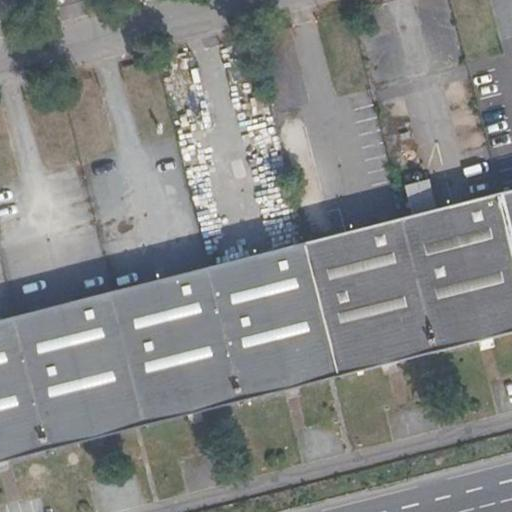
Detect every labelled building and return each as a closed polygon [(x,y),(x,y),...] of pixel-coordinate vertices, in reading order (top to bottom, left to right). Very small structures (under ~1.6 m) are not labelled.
[(511,189),(500,193),(511,241),(511,189)] [(304,243),(338,377),(511,332),(511,241),(500,193),(466,202),(408,216),(304,243)] [(273,394),(338,377),(304,243),(232,261),(209,267),(244,401),(273,394)] [(147,426),(244,401),(209,267),(113,291),(147,426)] [(50,450),(147,426),(113,291),(16,316),(50,450)] [(0,463),(50,450),(16,316),(0,320),(0,463)]
